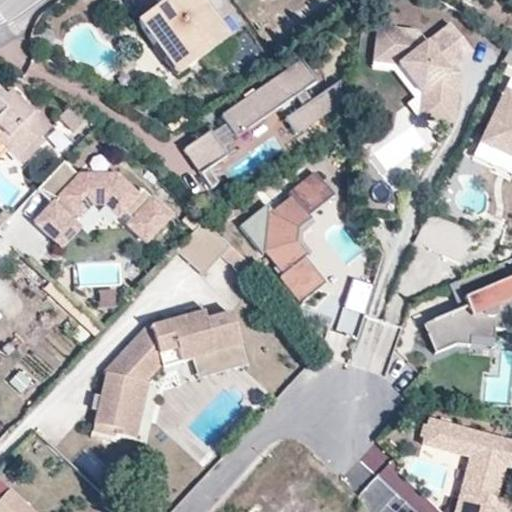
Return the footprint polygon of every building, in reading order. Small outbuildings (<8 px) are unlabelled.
[(225,35),(198,0),(154,0),(157,3),(133,20),(151,44),(161,37),(183,66),(225,35)] [(451,65),(468,52),(446,24),(423,42),(415,31),(375,26),(371,61),(396,63),(420,94),(423,97),(454,101),(456,84),(457,73),(451,65)] [(183,66),(161,37),(151,44),(173,73),(183,66)] [(336,109),(341,84),(311,104),(304,94),(316,85),(302,64),(221,121),(236,142),(295,101),(302,111),(285,123),(295,138),(336,109)] [(511,94),(502,90),(477,141),(501,152),(502,149),(508,151),(511,153),(511,94)] [(49,126),(27,105),(24,108),(7,92),(2,97),(0,94),(0,130),(27,157),(41,142),(37,138),(49,126)] [(451,122),(454,101),(423,97),(420,94),(417,118),(451,122)] [(73,131),(87,117),(68,106),(58,117),(73,131)] [(27,157),(0,130),(0,141),(22,162),(27,157)] [(228,160),(210,136),(184,155),(211,193),(220,187),(210,173),(228,160)] [(511,157),(511,153),(508,151),(502,149),(501,152),(511,157)] [(135,194),(115,175),(78,176),(62,161),(35,190),(51,204),(55,208),(51,212),(47,208),(33,222),(60,247),(77,228),(72,223),(90,204),(104,204),(117,216),(122,210),(131,219),(126,225),(144,242),(169,216),(140,189),(135,194)] [(297,232),(310,221),(308,218),(333,198),(313,173),(288,194),(290,197),(268,216),(263,254),(275,268),(281,276),(278,278),(277,279),(300,307),(313,296),(324,287),(303,261),(306,258),(295,245),(297,232)] [(396,222),(399,193),(366,189),(363,218),(396,222)] [(51,212),(55,208),(51,204),(47,208),(51,212)] [(427,247),(441,217),(427,210),(412,240),(427,247)] [(458,262),(472,232),(441,217),(427,247),(441,254),(458,262)] [(203,276),(221,256),(230,247),(203,222),(176,252),(203,276)] [(251,269),(244,260),(230,247),(221,256),(242,277),(251,269)] [(511,329),(511,275),(507,277),(500,261),(454,280),(464,305),(457,308),(420,323),(426,337),(432,351),(453,342),(466,344),(467,335),(491,337),(492,327),(511,329)] [(281,276),(275,268),(272,270),(278,278),(281,276)] [(464,305),(454,280),(447,283),(457,308),(464,305)] [(364,313),(373,287),(352,281),(344,306),(364,313)] [(201,313),(199,307),(183,312),(184,318),(201,313)] [(212,353),(239,346),(229,313),(203,321),(201,313),(184,318),(149,328),(146,325),(102,373),(104,375),(91,432),(115,437),(115,435),(133,440),(146,384),(143,383),(156,370),(191,359),(192,364),(214,358),(212,353)] [(491,346),(491,337),(467,335),(466,344),(491,346)] [(244,366),(239,346),(212,353),(214,358),(192,364),(197,379),(244,366)] [(493,496),(503,464),(510,466),(511,459),(511,440),(427,418),(425,424),(421,423),(419,429),(418,435),(422,436),(420,442),(467,454),(459,487),(469,489),(463,511),(505,511),(509,500),(493,496)] [(113,443),(115,437),(91,432),(90,437),(113,443)] [(463,511),(469,489),(459,487),(452,511),(463,511)] [(31,511),(7,489),(0,496),(0,511),(31,511)]
